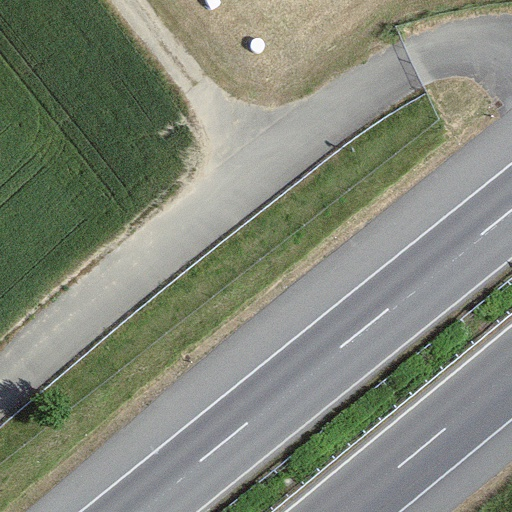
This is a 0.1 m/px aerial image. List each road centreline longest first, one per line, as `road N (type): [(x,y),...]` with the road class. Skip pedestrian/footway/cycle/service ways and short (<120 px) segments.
road 1 (motorway): [(511,210),(138,511)]
road 2 (motorway): [(346,511),(511,374)]
road 3 (track): [(263,168),(130,0)]
